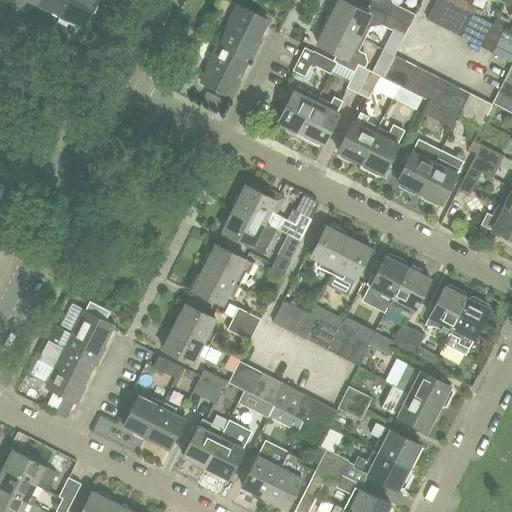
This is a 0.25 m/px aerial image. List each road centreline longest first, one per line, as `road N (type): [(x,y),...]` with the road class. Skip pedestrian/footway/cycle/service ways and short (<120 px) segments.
road 1 (residential): [(511,282),(225,138)]
road 2 (residential): [(431,511),(511,352)]
road 3 (tertiary): [(0,317),(69,179)]
road 4 (residential): [(203,511),(71,443)]
